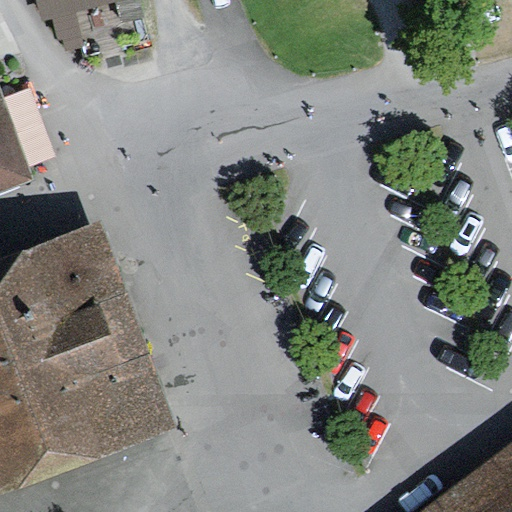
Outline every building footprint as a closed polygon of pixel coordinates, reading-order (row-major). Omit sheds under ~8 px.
[(142,0),(38,0),(40,10),(142,1),(142,0)] [(140,0),(127,0),(58,20),(68,56),(150,33),(140,0)] [(0,187),(37,174),(0,70),(0,187)] [(0,491),(175,425),(97,219),(0,255),(0,491)] [(511,511),(511,439),(415,511),(511,511)]
